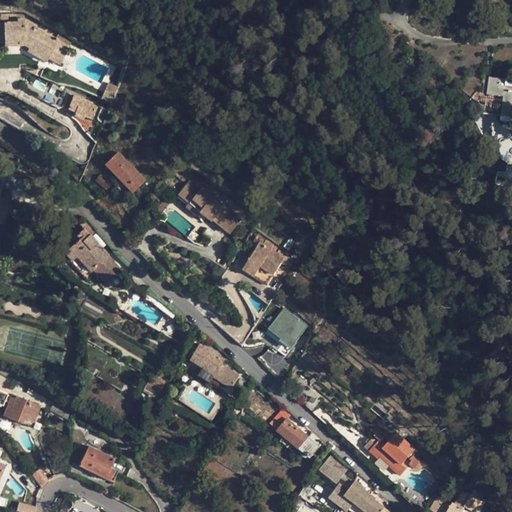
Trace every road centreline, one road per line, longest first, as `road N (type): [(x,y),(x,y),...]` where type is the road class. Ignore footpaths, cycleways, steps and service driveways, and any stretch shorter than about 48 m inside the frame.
road 1 (residential): [(410,511),(56,170),(0,141)]
road 2 (residential): [(166,511),(121,448),(0,371)]
